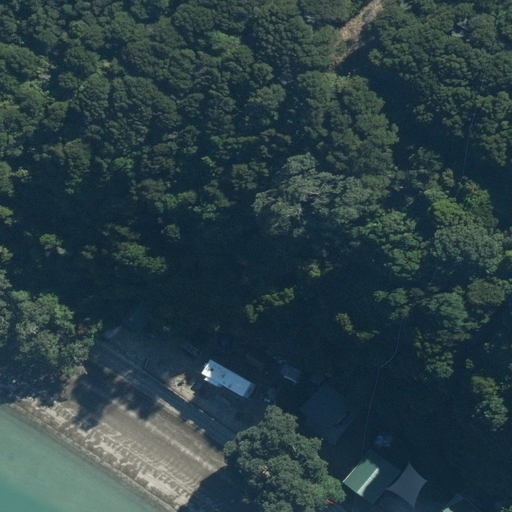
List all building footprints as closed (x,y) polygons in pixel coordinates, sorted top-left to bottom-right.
[(166,343),(177,324),(166,317),(155,336),(166,343)] [(199,345),(220,356),(227,343),(206,332),(199,345)] [(221,371),(248,386),(256,373),(261,376),(267,366),(252,357),(247,366),(229,356),(221,371)] [(310,392),(332,405),(339,392),(317,379),(310,392)] [(379,507),(403,472),(374,452),(350,485),(379,507)] [(450,511),(483,511),(465,496),(450,511)]
